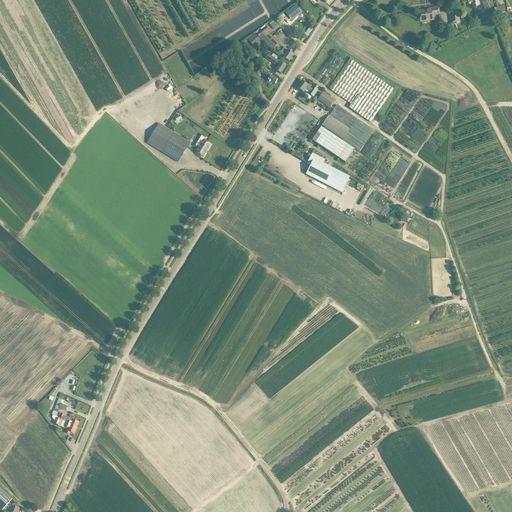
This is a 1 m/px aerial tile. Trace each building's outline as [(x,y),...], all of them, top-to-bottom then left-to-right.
[(482,2),(485,10),(486,12),(490,11),(487,0),(482,2)] [(297,5),(287,13),(291,19),(302,11),(297,5)] [(508,13),(507,6),(496,7),(497,13),(498,14),(502,14),(508,13)] [(419,11),(420,16),(420,22),(434,20),(433,15),(440,14),(439,8),(429,9),(429,10),(426,11),(426,10),(419,11)] [(449,12),(451,23),(460,22),(458,11),(449,12)] [(270,21),(269,22),(271,25),(275,22),(279,19),(277,16),(273,19),(270,21)] [(269,47),(273,50),(279,44),(267,32),(269,31),(266,26),(256,34),(269,47)] [(248,40),(255,48),(262,41),(255,34),(248,40)] [(236,51),(240,57),(248,52),(244,46),(236,51)] [(278,54),(289,61),(294,54),(284,48),(282,51),(280,50),(278,54)] [(272,57),(269,61),(277,66),(275,70),(277,71),(281,74),(286,66),(282,64),(276,60),(278,57),(273,54),(272,57)] [(330,90),(352,104),(349,108),(370,122),(393,89),(351,60),(330,90)] [(249,74),(256,79),(258,77),(257,76),(259,73),(254,69),(249,74)] [(262,73),(269,78),(268,80),(266,83),(270,85),(272,82),(275,84),(278,79),(271,75),(272,74),(268,72),(269,71),(266,69),(264,72),(263,72),(262,73)] [(305,89),(309,92),(312,88),(313,86),(309,84),(308,85),(302,81),(297,88),(303,92),(305,89)] [(312,88),(309,92),(308,93),(313,97),(319,88),(314,84),(313,86),(312,88)] [(318,99),(328,107),(334,100),(324,92),(318,99)] [(322,126),(360,152),(374,131),(337,105),(322,126)] [(147,143),(161,152),(178,162),(190,142),(159,123),(147,143)] [(312,140),(339,158),(348,145),(321,127),(312,140)] [(198,148),(195,152),(203,157),(211,145),(203,140),(205,137),(201,134),(194,146),(198,148)] [(306,174),(342,193),(350,177),(323,163),(325,159),(312,153),(307,164),(310,166),(306,174)] [(313,180),(312,182),(326,189),(327,186),(313,180)] [(403,207),(398,215),(402,217),(403,218),(408,210),(406,209),(403,207)] [(66,410),(67,407),(62,404),(64,401),(59,399),(55,408),(58,409),(59,408),(66,410)] [(60,413),(58,418),(63,420),(66,422),(77,426),(79,422),(72,419),(65,416),(65,415),(60,413)] [(77,426),(66,422),(63,420),(58,418),(56,417),(57,417),(53,415),(52,417),(55,420),(53,422),(55,424),(61,427),(62,424),(66,426),(66,428),(67,429),(65,433),(69,434),(70,432),(74,433),(77,426)] [(0,508),(2,511),(12,499),(0,488),(0,508)]
